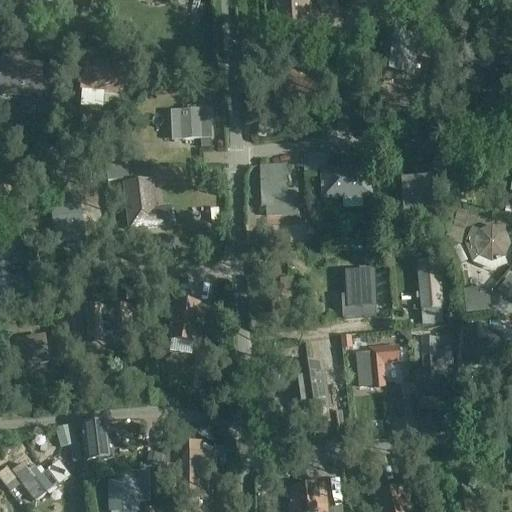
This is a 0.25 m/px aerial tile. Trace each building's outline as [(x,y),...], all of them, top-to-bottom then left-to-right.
[(308,0),(272,0),(276,35),(311,32),(308,0)] [(482,54),(510,59),(511,43),(511,38),(485,34),(482,54)] [(420,39),(387,35),(382,74),(415,78),(420,39)] [(460,59),(461,47),(451,47),(451,59),(460,59)] [(0,98),(43,100),(43,65),(22,65),(22,49),(1,48),(0,97),(0,98)] [(123,64),(102,62),(81,61),(80,91),(104,92),(125,94),(125,88),(121,87),(123,64)] [(318,71),(275,72),(275,110),(304,109),(304,107),(317,107),(317,101),(318,101),(318,71)] [(75,86),(67,86),(66,98),(74,99),(75,86)] [(211,140),(209,112),(181,113),(182,141),(211,140)] [(261,123),(260,131),(270,131),(271,124),(261,123)] [(99,132),(86,137),(91,151),(104,146),(99,132)] [(113,165),(126,157),(120,147),(107,154),(113,165)] [(129,181),(128,167),(107,168),(108,182),(129,181)] [(286,168),(260,168),(261,209),(266,209),(266,219),(286,218),(299,217),(298,207),(298,191),(297,191),(287,191),(286,168)] [(328,172),(320,173),(321,187),(321,199),(340,199),(369,198),(369,205),(383,205),(383,176),(377,176),(377,179),(369,179),(369,171),(328,172)] [(474,188),(475,175),(461,173),(460,187),(474,188)] [(46,187),(59,198),(68,187),(55,177),(46,187)] [(433,179),(400,181),(402,217),(434,216),(433,179)] [(123,184),(128,230),(174,225),(172,206),(159,207),(155,208),(152,181),(123,184)] [(13,189),(0,188),(0,208),(13,208),(13,189)] [(78,197),(68,199),(69,207),(52,209),(56,239),(84,235),(78,197)] [(454,227),(465,230),(468,217),(457,215),(454,227)] [(472,230),(465,247),(472,265),(478,259),(491,264),(505,260),(511,247),(505,234),(492,228),(479,233),(472,230)] [(421,312),(444,310),(440,262),(417,264),(421,312)] [(377,306),(375,273),(347,275),(349,307),(344,307),(345,319),(366,317),(366,321),(384,320),(383,306),(377,306)] [(296,309),(293,280),(281,282),(281,290),(270,291),(273,311),(296,309)] [(103,309),(87,310),(88,338),(104,337),(104,335),(113,334),(113,338),(133,338),(132,306),(111,307),(111,312),(103,312),(103,309)] [(210,314),(175,309),(171,336),(187,339),(197,340),(198,334),(206,335),(210,314)] [(500,331),(464,332),(465,369),(490,369),(490,358),(500,358),(500,331)] [(14,370),(50,365),(46,337),(10,342),(14,370)] [(351,339),(341,339),(342,351),(352,350),(351,339)] [(439,399),(438,369),(453,368),(452,341),(422,342),(423,358),(421,358),(423,399),(439,399)] [(358,391),(373,389),(373,390),(385,389),(383,366),(398,364),(397,350),(370,352),(370,354),(355,356),(358,391)] [(301,416),(330,412),(323,364),(294,369),(301,416)] [(401,386),(401,397),(414,397),(414,386),(401,386)] [(423,399),(420,400),(421,412),(437,411),(436,399),(423,399)] [(114,461),(109,426),(81,429),(86,465),(114,461)] [(183,455),(181,496),(203,496),(203,477),(216,477),(216,455),(202,455),(202,443),(183,444),(183,455)] [(131,453),(130,473),(142,473),(142,454),(131,453)] [(158,468),(161,457),(150,453),(147,464),(158,468)] [(23,466),(13,474),(25,490),(35,503),(58,487),(48,473),(42,478),(34,468),(28,472),(23,466)] [(285,466),(272,467),(273,480),(286,479),(285,466)] [(132,474),(132,484),(139,483),(139,504),(150,504),(150,473),(132,474)] [(139,511),(139,504),(139,483),(132,484),(108,484),(108,511),(139,511)] [(317,489),(296,492),(287,493),(288,511),(326,511),(327,508),(319,509),(317,489)] [(413,511),(409,491),(395,494),(375,499),(377,511),(381,510),(381,511),(413,511)] [(469,508),(468,492),(456,494),(458,511),(478,511),(477,507),(469,508)] [(271,510),(269,496),(258,497),(259,511),(271,510)]
